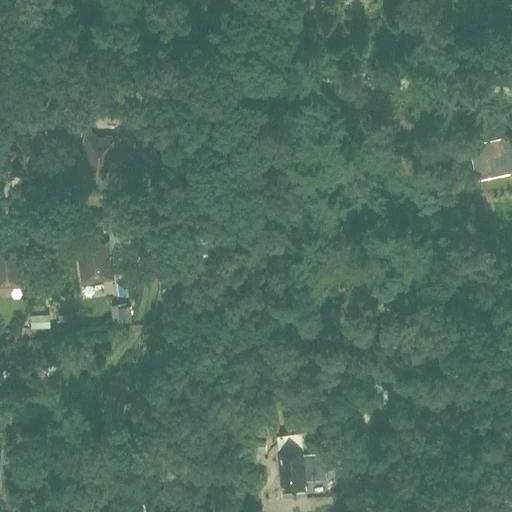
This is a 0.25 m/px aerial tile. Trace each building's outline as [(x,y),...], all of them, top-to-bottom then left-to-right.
[(119,120),(119,94),(96,93),(95,119),(119,120)] [(75,100),(73,124),(86,126),(89,102),(75,100)] [(43,136),(13,135),(12,171),(42,172),(43,136)] [(115,138),(86,135),(82,171),(111,174),(115,138)] [(248,215),(256,247),(285,240),(278,208),(248,215)] [(107,243),(78,247),(83,282),(112,279),(107,243)] [(20,250),(0,251),(0,287),(22,286),(20,250)] [(281,485),(306,482),(303,453),(278,455),(281,485)]
